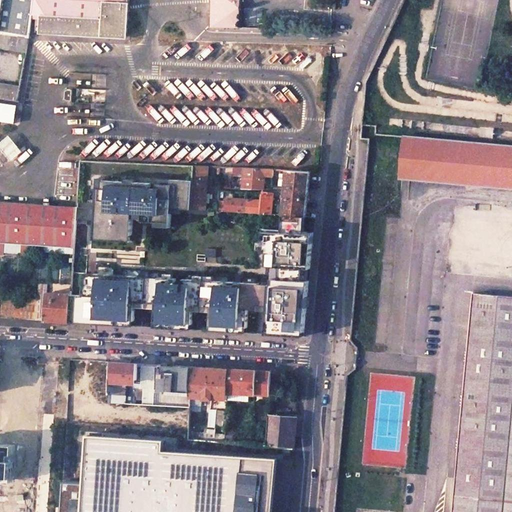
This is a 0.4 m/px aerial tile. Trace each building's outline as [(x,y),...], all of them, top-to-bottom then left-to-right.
[(0,0),(0,31),(29,37),(32,16),(34,0),(0,0)] [(34,0),(32,16),(49,16),(48,33),(130,36),(131,0),(34,0)] [(213,0),(213,28),(241,29),(241,0),(213,0)] [(0,47),(27,52),(29,37),(0,31),(0,47)] [(20,86),(0,82),(0,98),(17,101),(20,86)] [(0,147),(12,161),(23,151),(10,135),(0,143),(0,147)] [(511,147),(403,137),(400,176),(511,186),(511,147)] [(208,166),(195,165),(194,174),(192,209),(202,210),(205,210),(208,166)] [(274,169),(234,167),(233,174),(239,174),(239,172),(243,172),(242,189),(264,189),(265,176),(273,176),(274,169)] [(194,174),(91,170),(89,219),(88,236),(131,240),(133,216),(171,218),(171,208),(192,209),(194,174)] [(310,172),(287,170),(285,196),(281,195),(281,201),(284,201),(283,215),(297,216),(305,216),(310,172)] [(218,201),(217,211),(271,214),(273,195),(263,194),(262,201),(226,198),(226,201),(218,201)] [(74,253),(77,206),(0,201),(0,242),(4,242),(33,245),(32,250),(74,253)] [(269,281),(73,270),(71,322),(305,333),(314,229),(304,228),(305,216),(283,215),(282,227),(264,226),(262,249),(267,250),(266,264),(270,264),(269,281)] [(38,299),(29,299),(28,319),(71,322),(72,294),(47,293),(47,284),(38,284),(38,299)] [(511,511),(511,295),(473,291),(452,511),(511,511)] [(7,298),(2,301),(0,318),(28,319),(29,299),(7,298)] [(127,363),(112,362),(111,402),(144,404),(145,388),(142,388),(143,364),(127,363)] [(191,391),(192,367),(151,364),(150,371),(155,372),(154,389),(191,391)] [(228,399),(230,369),(212,368),(192,367),(191,391),(191,397),(192,406),(203,405),(203,397),(205,397),(205,399),(214,399),(214,398),(228,399)] [(248,393),(270,395),(271,389),(271,378),(272,371),(250,370),(230,369),(228,399),(228,400),(247,401),(248,393)] [(286,372),(272,371),(271,378),(279,379),(286,379),(286,372)] [(271,378),(271,389),(279,389),(279,379),(271,378)] [(226,427),(227,411),(217,410),(216,426),(226,427)] [(297,418),(269,415),(267,445),(294,449),(297,418)] [(270,511),(273,461),(160,454),(160,439),(87,434),(84,480),(66,479),(63,511),(270,511)] [(0,481),(23,482),(24,461),(2,460),(2,449),(0,448),(0,481)]
